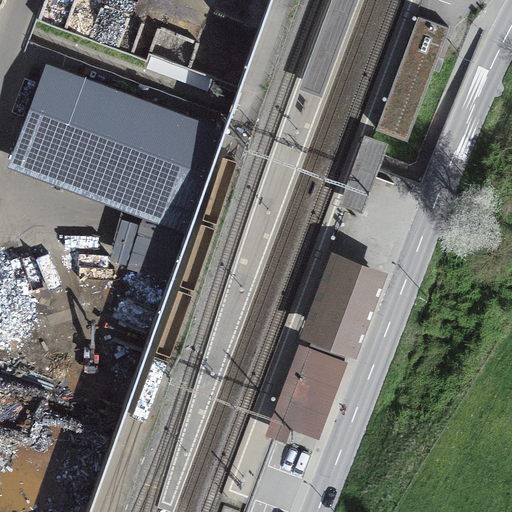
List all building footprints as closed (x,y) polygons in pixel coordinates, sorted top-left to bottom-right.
[(448,27),(418,15),(376,128),(407,139),(448,27)] [(221,127),(46,61),(13,149),(191,212),(221,127)] [(142,222),(130,268),(150,273),(162,227),(142,222)] [(338,263),(327,294),(322,292),(315,311),(320,312),(314,329),(354,344),(378,277),(338,263)] [(345,360),(307,346),(279,421),(317,435),(345,360)]
